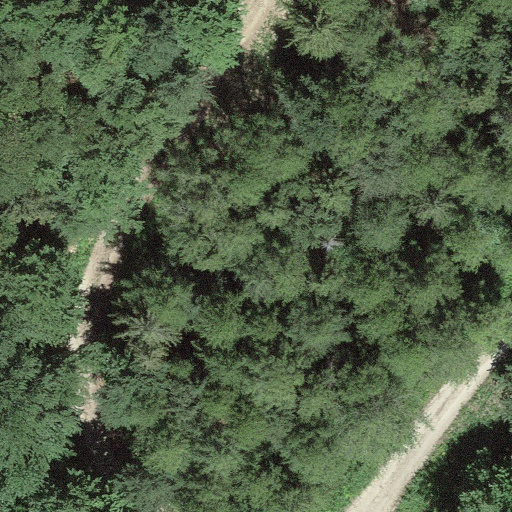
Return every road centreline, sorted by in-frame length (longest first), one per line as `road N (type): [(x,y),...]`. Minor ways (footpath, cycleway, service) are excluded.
road 1 (track): [(140,511),(110,464),(90,405),(86,337),(99,277),(258,0)]
road 2 (track): [(511,330),(367,511)]
